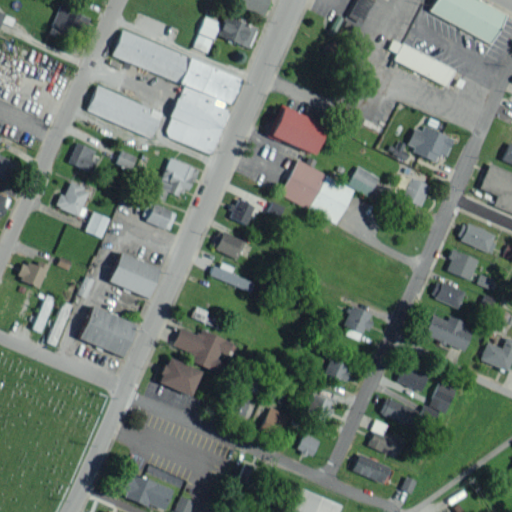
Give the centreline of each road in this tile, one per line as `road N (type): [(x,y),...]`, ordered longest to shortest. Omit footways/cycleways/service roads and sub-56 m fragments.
road 1 (residential): [(289,0),(66,511)]
road 2 (residential): [(327,480),(511,55)]
road 3 (residential): [(0,339),(399,511)]
road 4 (residential): [(117,0),(0,265)]
road 5 (residential): [(389,337),(511,396)]
road 6 (residential): [(511,439),(413,511)]
